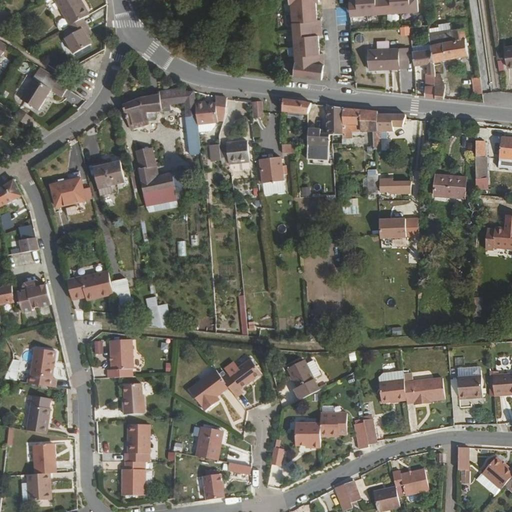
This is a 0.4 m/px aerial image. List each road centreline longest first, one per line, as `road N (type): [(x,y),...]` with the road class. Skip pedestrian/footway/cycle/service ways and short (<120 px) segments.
road 1 (track): [(67,325),(313,347),(511,335)]
road 2 (tertiary): [(511,115),(214,81),(184,71),(126,29)]
road 3 (residential): [(103,511),(89,492),(82,388),(39,205),(17,162)]
road 4 (residential): [(450,435),(390,450),(265,504)]
road 5 (residential): [(17,162),(99,104),(126,29)]
